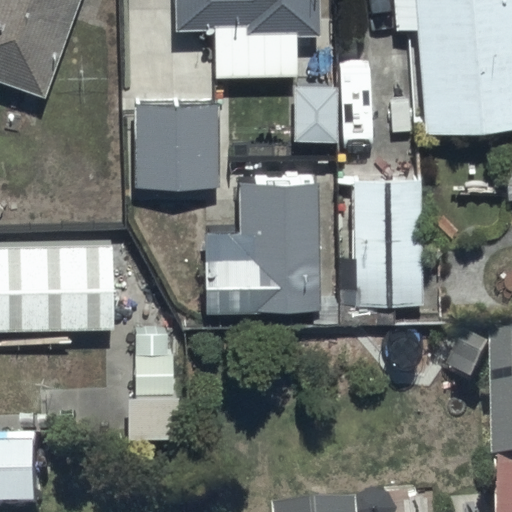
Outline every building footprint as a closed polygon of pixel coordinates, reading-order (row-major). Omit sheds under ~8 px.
[(0,0),(0,75),(39,89),(70,0),(0,0)] [(311,0),(169,0),(169,17),(213,18),(212,69),(291,70),(291,30),(311,30),(311,0)] [(511,120),(511,0),(391,0),(394,24),(414,22),(423,128),(511,120)] [(332,80),(287,81),(288,139),(333,138),(334,164),(369,163),(368,89),(333,90),(332,80)] [(212,99),(128,99),(128,184),(212,184),(212,99)] [(274,175),(233,175),(233,227),(202,227),(202,305),(315,305),(315,175),(274,175)] [(418,176),(347,178),(350,302),(421,300),(418,176)] [(108,241),(0,241),(0,325),(109,324),(108,241)] [(511,511),(511,338),(491,339),(493,465),(497,465),(497,511),(511,511)] [(169,351),(133,351),(132,392),(125,392),(125,433),(176,434),(176,392),(169,392),(169,351)] [(34,511),(33,450),(0,450),(0,511),(34,511)]
